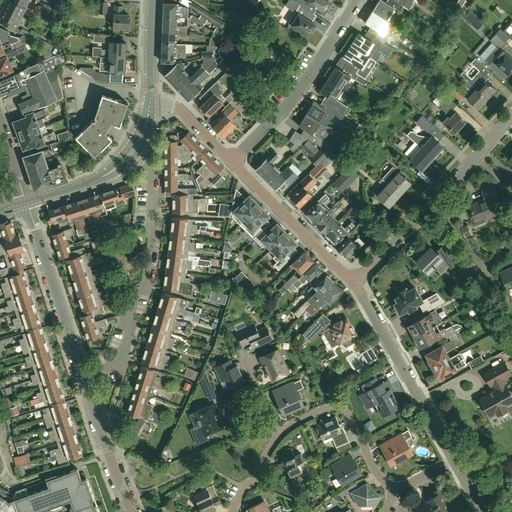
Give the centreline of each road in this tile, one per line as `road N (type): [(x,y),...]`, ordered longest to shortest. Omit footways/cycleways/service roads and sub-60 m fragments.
road 1 (residential): [(82,376),(117,364),(132,294),(145,286),(151,173),(134,152)]
road 2 (residential): [(354,281),(511,116)]
road 3 (residential): [(231,162),(297,93),(357,0)]
road 4 (unclassified): [(454,460),(354,281)]
road 5 (unclassified): [(82,376),(24,202)]
road 6 (residential): [(279,434),(335,404),(346,409),(373,468),(396,491)]
road 7 (unclassified): [(354,281),(231,162)]
road 8 (unclassified): [(131,511),(82,376)]
road 9 (secondary): [(24,202),(108,175),(134,152)]
